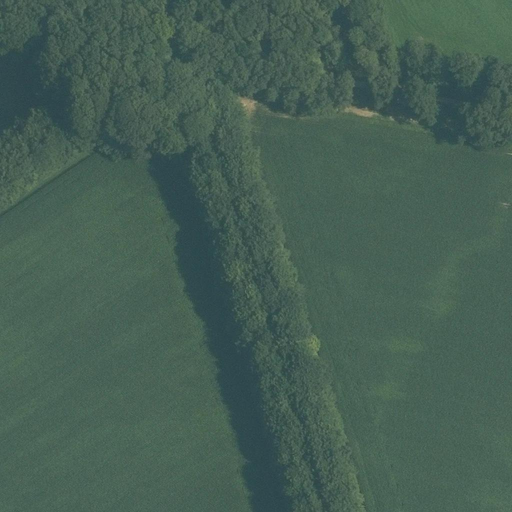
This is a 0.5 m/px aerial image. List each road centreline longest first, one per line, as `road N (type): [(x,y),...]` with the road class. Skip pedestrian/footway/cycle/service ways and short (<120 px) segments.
road 1 (track): [(322,511),(178,54)]
road 2 (track): [(178,54),(511,110)]
road 3 (track): [(178,54),(0,174)]
road 4 (track): [(178,54),(0,23)]
